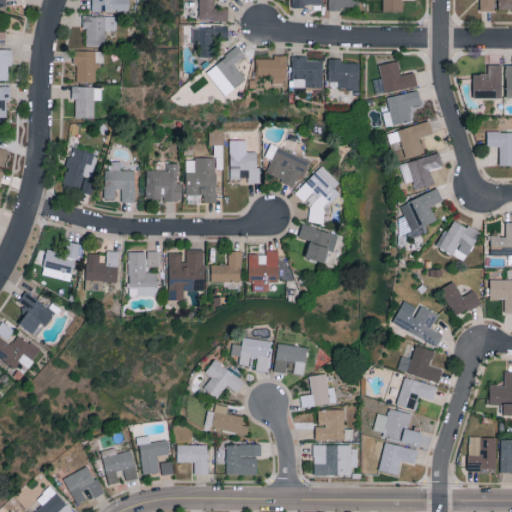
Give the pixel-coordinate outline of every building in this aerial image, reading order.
[(228,20),(228,8),(214,8),(214,0),(198,0),(198,19),(228,20)] [(328,0),(328,8),(359,9),(358,0),(328,0)] [(382,0),(382,11),(402,11),(402,0),(382,0)] [(494,10),(493,0),(479,0),(479,10),(494,10)] [(511,0),(498,0),(498,10),(511,10),(511,0)] [(116,34),(117,16),(83,15),(82,27),(86,27),(86,44),(105,45),(105,33),(116,34)] [(191,27),(192,43),(199,42),(199,57),(214,56),(213,40),(228,39),(228,26),(191,27)] [(214,64),(231,90),(246,79),(235,63),(245,56),(238,47),(214,64)] [(12,49),(0,48),(0,79),(8,80),(9,66),(12,66),(12,49)] [(96,81),(96,62),(104,62),(103,50),(75,50),(76,81),(96,81)] [(256,58),(256,77),(273,77),(272,83),(285,83),(286,55),(274,55),(274,59),(256,58)] [(292,87),(322,88),(323,60),(307,59),(307,56),(292,56),(292,87)] [(328,81),(338,81),(338,88),(359,89),(360,62),(341,62),(341,59),(329,58),(328,81)] [(417,86),(414,72),(401,74),(398,60),(379,64),(381,78),(373,79),(376,94),(417,86)] [(473,98),(502,97),(501,64),(488,64),(488,73),(473,73),(473,98)] [(9,86),(0,86),(0,116),(9,117),(9,86)] [(94,117),(94,99),(101,99),(102,86),(72,86),(71,98),(75,98),(75,116),(94,117)] [(386,97),(390,111),(383,112),(386,126),(412,120),(409,106),(421,103),(418,90),(386,97)] [(406,157),(424,151),(420,137),(433,133),(429,120),(387,133),(390,144),(401,141),(406,157)] [(224,167),(222,130),(209,130),(210,145),(215,145),(216,168),(224,167)] [(511,165),(511,131),(487,131),(487,146),(500,146),(499,165),(511,165)] [(265,156),(271,159),(265,174),(298,186),(308,159),(269,145),(265,156)] [(96,152),(74,148),(73,155),(68,154),(63,188),(91,192),(94,177),(92,177),(96,152)] [(230,179),(258,179),(258,151),(230,151),(230,179)] [(415,188),(434,183),(430,169),(443,165),(439,152),(399,164),(405,183),(413,181),(415,188)] [(185,158),(186,194),(203,194),(203,202),(216,202),(216,157),(185,158)] [(135,201),(134,170),(121,170),(120,160),(109,161),(110,170),(104,170),(104,198),(115,198),(115,188),(121,188),(121,201),(135,201)] [(145,169),(146,199),(182,199),(182,182),(178,182),(177,163),(166,163),(167,169),(145,169)] [(308,216),(316,223),(342,194),(334,187),(340,182),(321,165),(295,194),(313,210),(308,216)] [(399,205),(413,237),(427,231),(425,225),(437,220),(431,205),(442,200),(437,188),(399,205)] [(451,218),(437,247),(466,260),(479,231),(451,218)] [(491,235),(490,254),(511,254),(511,221),(506,221),(505,235),(491,235)] [(333,251),(338,234),(302,224),(299,237),(310,240),(305,257),(325,263),(329,249),(333,251)] [(65,252),(46,249),(42,275),(71,280),(75,259),(81,260),(83,244),(67,241),(65,252)] [(169,252),(169,299),(184,299),(184,290),(205,290),(204,249),(186,249),(186,261),(181,261),(181,252),(169,252)] [(118,251),(107,250),(106,263),(99,262),(99,253),(87,253),(86,280),(118,281),(118,251)] [(160,266),(160,250),(148,250),(147,266),(160,266)] [(249,254),(248,280),(253,280),(253,291),(269,291),(269,281),(277,281),(278,250),(266,250),(266,254),(249,254)] [(146,251),(129,251),(128,287),(137,288),(137,294),(157,294),(158,272),(145,271),(146,251)] [(211,264),(211,281),(241,281),(241,251),(228,251),(228,264),(211,264)] [(489,299),(504,299),(504,312),(511,312),(511,279),(490,279),(489,299)] [(103,290),(104,281),(86,280),(85,289),(103,290)] [(462,296),(453,281),(440,289),(456,316),(480,302),(473,290),(462,296)] [(19,302),(29,308),(19,325),(38,336),(54,309),(25,292),(19,302)] [(443,334),(431,328),(438,314),(421,305),(407,331),(436,346),(443,334)] [(0,358),(16,367),(19,361),(30,367),(41,348),(15,333),(17,330),(1,321),(0,323),(0,358)] [(232,343),(230,354),(240,355),(239,364),(249,365),(250,357),(257,358),(256,369),(268,371),(272,341),(242,337),(241,344),(232,343)] [(274,371),(286,373),(288,362),(295,363),(293,373),(303,374),(307,347),(278,342),(274,371)] [(439,380),(442,368),(429,365),(433,350),(415,345),(411,358),(401,355),(397,369),(439,380)] [(211,376),(203,389),(218,398),(226,385),(237,391),(244,379),(213,360),(205,373),(211,376)] [(511,414),(511,370),(504,371),(504,384),(489,385),(490,404),(503,404),(503,415),(511,414)] [(300,395),(301,406),(335,403),(334,387),(327,388),(326,373),(309,375),(311,394),(300,395)] [(396,404),(415,410),(419,396),(433,399),(437,386),(404,376),(396,404)] [(243,415),(227,414),(228,405),(215,404),(214,411),(207,410),(205,428),(247,432),(248,425),(242,424),(243,415)] [(411,413),(390,408),(388,415),(377,413),(372,433),(418,443),(421,432),(408,428),(411,413)] [(343,409),(317,409),(318,425),(315,425),(315,440),(351,439),(351,429),(344,429),(343,409)] [(143,474),(160,471),(158,455),(170,453),(168,439),(150,442),(149,435),(137,436),(143,474)] [(496,436),(468,436),(468,470),(496,470),(496,436)] [(511,439),(500,439),(500,472),(511,471),(511,439)] [(379,470),(398,475),(401,460),(414,463),(417,449),(385,442),(379,470)] [(177,462),(194,461),(194,474),(208,473),(208,444),(177,444),(177,462)] [(261,444),(226,444),(226,474),(257,474),(257,455),(260,455),(261,444)] [(357,467),(358,446),(314,444),(313,474),(351,475),(351,467),(357,467)] [(130,446),(101,453),(108,484),(119,481),(117,472),(123,470),(126,480),(138,477),(130,446)] [(173,473),(172,461),(160,462),(162,474),(173,473)] [(63,478),(77,503),(89,497),(91,499),(103,493),(88,465),(63,478)] [(42,505),(34,511),(73,511),(51,487),(37,500),(42,505)]
